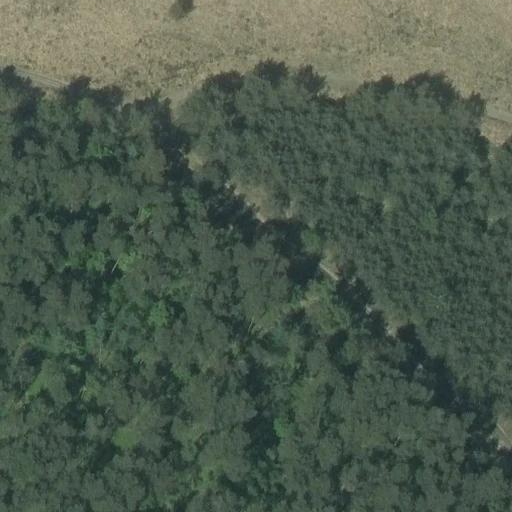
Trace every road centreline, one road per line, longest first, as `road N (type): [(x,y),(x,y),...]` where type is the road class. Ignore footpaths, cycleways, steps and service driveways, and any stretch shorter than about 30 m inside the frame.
road 1 (track): [(140,116),(216,90),(321,82),(385,88),(511,122)]
road 2 (track): [(140,116),(0,70)]
